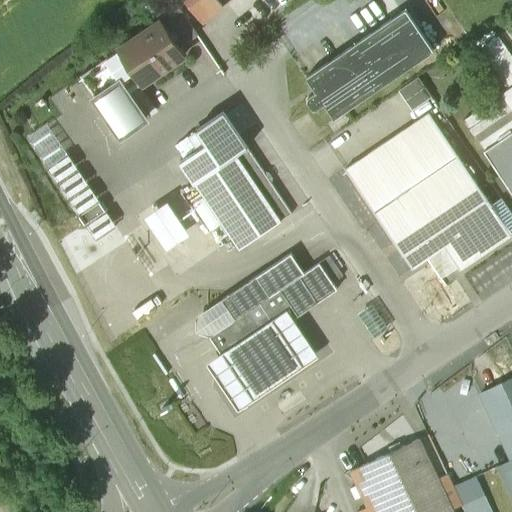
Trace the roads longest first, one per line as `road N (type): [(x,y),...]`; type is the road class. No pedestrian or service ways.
road 1 (unclassified): [(427,357),(236,63)]
road 2 (tertiary): [(152,511),(0,222)]
road 3 (unclassified): [(427,357),(203,511)]
